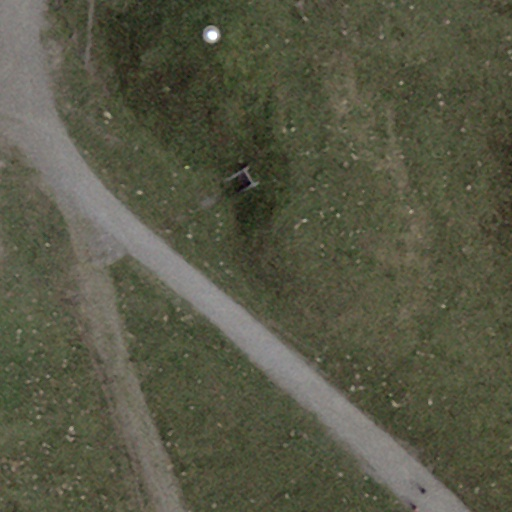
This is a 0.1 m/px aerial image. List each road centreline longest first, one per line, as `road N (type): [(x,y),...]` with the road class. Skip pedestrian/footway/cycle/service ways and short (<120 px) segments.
road 1 (track): [(59,179),(266,347),(439,511)]
road 2 (track): [(59,179),(166,511)]
road 3 (track): [(14,0),(10,42),(20,121),(59,179)]
